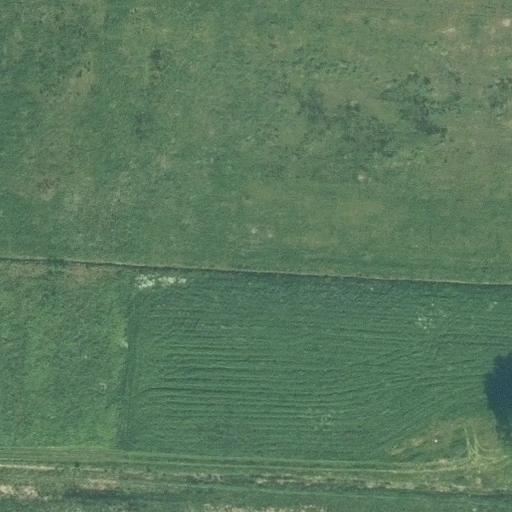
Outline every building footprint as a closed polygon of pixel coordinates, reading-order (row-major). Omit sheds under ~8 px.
[(259,213),(257,255),(311,258),(313,216),(259,213)] [(307,285),(296,485),(332,487),(343,287),(307,285)] [(423,294),(420,354),(463,357),(467,296),(423,294)] [(419,366),(416,426),(460,429),(463,368),(419,366)] [(415,437),(412,498),(456,501),(459,440),(415,437)] [(477,480),(500,479),(500,467),(477,468),(477,480)]
